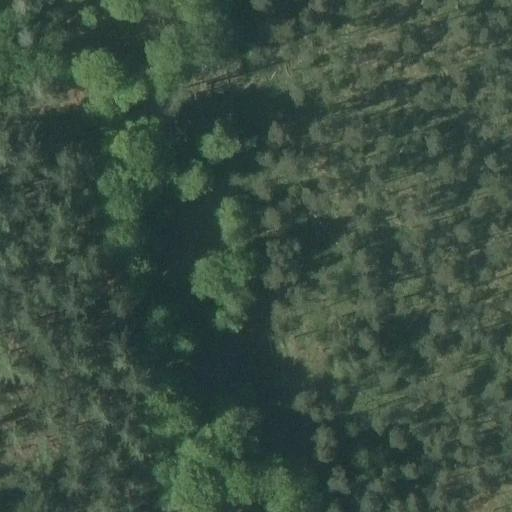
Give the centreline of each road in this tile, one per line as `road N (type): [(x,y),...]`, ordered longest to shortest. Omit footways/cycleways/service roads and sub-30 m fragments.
road 1 (track): [(121,0),(212,511)]
road 2 (track): [(511,112),(0,118)]
